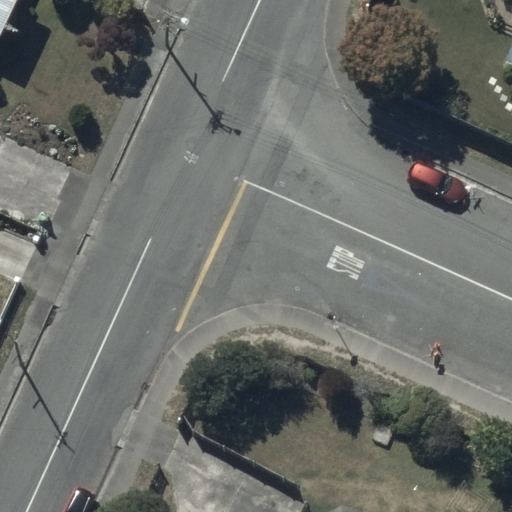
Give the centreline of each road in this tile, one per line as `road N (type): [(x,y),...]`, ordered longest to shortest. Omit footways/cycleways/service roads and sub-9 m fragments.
road 1 (residential): [(43,511),(200,162)]
road 2 (tertiary): [(200,162),(511,302)]
road 3 (tertiary): [(200,162),(271,0)]
